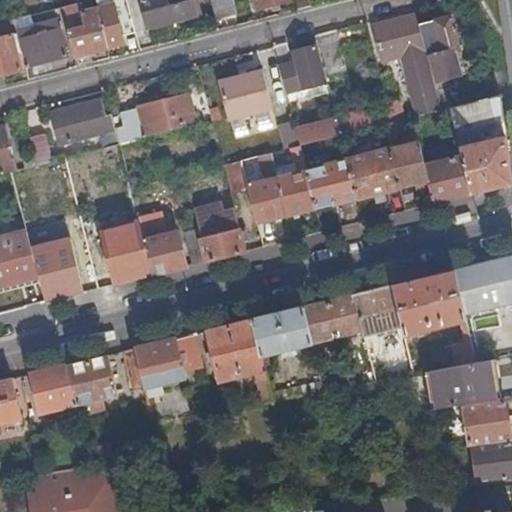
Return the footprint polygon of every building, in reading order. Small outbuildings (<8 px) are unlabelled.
[(98,8),(109,48),(124,45),(122,36),(136,32),(128,1),(127,0),(106,0),(107,5),(101,7),(98,8)] [(136,32),(138,40),(150,37),(148,29),(140,0),(130,0),(128,1),(136,32)] [(140,0),(148,29),(171,24),(178,21),(203,15),(198,0),(196,0),(170,7),(168,0),(140,0)] [(211,0),(217,21),(237,16),(233,0),(211,0)] [(256,0),(259,10),(295,1),(294,0),(256,0)] [(294,0),(295,1),(297,11),(312,7),(310,0),(294,0)] [(63,8),(76,57),(109,48),(98,8),(84,12),(81,3),(74,5),(63,8)] [(15,21),(27,69),(67,60),(56,20),(34,26),(31,16),(22,19),(15,21)] [(416,17),(413,17),(374,28),(383,63),(403,58),(419,116),(440,111),(423,45),(416,17)] [(430,60),(436,83),(446,80),(462,76),(456,51),(462,49),(454,18),(421,26),(430,60)] [(0,38),(0,88),(6,86),(3,75),(27,69),(15,21),(3,24),(6,37),(0,38)] [(334,33),(318,37),(329,77),(345,73),(334,33)] [(287,45),(275,48),(287,94),(298,91),(301,102),(329,95),(316,48),(294,54),(297,64),(292,65),(287,45)] [(456,51),(462,76),(468,74),(462,49),(456,51)] [(223,96),(230,122),(274,110),(264,71),(220,83),(223,96)] [(444,111),(451,110),(453,109),(446,80),(436,83),(444,111)] [(116,130),(120,147),(147,140),(147,139),(197,126),(189,97),(122,114),(126,127),(116,130)] [(463,157),(473,196),(506,187),(511,179),(507,138),(473,146),(467,120),(503,111),(502,97),(492,100),(453,109),(451,110),(463,157)] [(120,147),(116,130),(111,117),(106,118),(102,103),(61,113),(64,123),(55,125),(60,143),(68,141),(70,150),(82,147),(81,141),(102,136),(106,150),(120,147)] [(473,146),(507,138),(503,111),(467,120),(473,146)] [(374,128),(385,126),(392,124),(394,124),(391,114),(372,119),(374,128)] [(419,138),(426,137),(421,117),(414,118),(419,138)] [(297,130),(301,147),(308,145),(343,136),(338,119),(297,130)] [(295,148),(301,147),(297,130),(295,124),(281,127),(287,150),(295,148)] [(391,150),(401,189),(429,182),(423,155),(420,143),(399,149),(392,124),(385,126),(391,150)] [(0,168),(2,176),(13,174),(18,172),(7,127),(0,129),(0,168)] [(350,161),(359,200),(401,189),(391,150),(357,159),(350,135),(343,136),(350,161)] [(46,136),(30,140),(38,167),(53,163),(46,136)] [(420,143),(423,155),(430,153),(426,137),(419,138),(420,143)] [(307,169),(318,210),(359,200),(350,161),(314,170),(308,145),(301,147),(307,169)] [(278,179),(288,218),(318,210),(307,169),(301,147),(295,148),(301,173),(278,179)] [(429,182),(435,205),(473,196),(463,157),(444,162),(442,158),(437,160),(438,163),(433,165),(430,153),(423,155),(429,182)] [(250,191),(259,225),(288,218),(278,179),(272,154),(266,156),(272,181),(249,186),(250,191)] [(243,162),(228,165),(236,195),(250,191),(249,186),(243,162)] [(201,232),(209,263),(247,253),(237,210),(198,220),(201,232)] [(139,218),(143,230),(151,228),(147,216),(139,218)] [(143,230),(154,277),(188,268),(180,234),(154,240),(151,228),(143,230)] [(186,236),(193,267),(209,263),(201,232),(186,236)] [(0,286),(40,277),(28,233),(0,240),(0,286)] [(466,317),(511,306),(511,257),(455,271),(466,317)] [(467,322),(466,317),(455,271),(394,286),(404,329),(408,343),(412,342),(411,336),(467,322)] [(0,286),(0,294),(42,284),(40,277),(0,286)] [(404,329),(394,286),(354,296),(362,332),(365,344),(370,342),(368,331),(396,324),(398,331),(404,329)] [(362,332),(354,296),(329,302),(338,338),(362,332)] [(338,338),(329,302),(305,308),(313,345),(338,338)] [(313,345),(305,308),(254,320),(262,357),(268,356),(284,352),(285,357),(298,354),(296,349),(313,345)] [(262,357),(254,320),(208,332),(220,382),(255,374),(262,404),(273,402),(271,396),(265,367),(262,357)] [(203,366),(195,335),(136,349),(145,390),(186,379),(184,370),(203,366)] [(472,364),(476,363),(471,341),(453,345),(458,367),(472,364)] [(145,390),(136,349),(124,352),(134,393),(145,390)] [(118,397),(109,356),(68,366),(78,407),(93,404),(95,413),(106,410),(104,401),(118,397)] [(268,356),(262,357),(265,367),(271,366),(268,356)] [(491,378),(488,361),(476,363),(472,364),(474,380),(491,378)] [(463,406),(494,401),(491,378),(474,380),(472,364),(458,367),(429,372),(435,411),(463,406)] [(78,407),(68,366),(32,375),(42,414),(66,408),(68,420),(80,417),(78,407)] [(0,426),(23,420),(13,379),(0,382),(0,426)] [(324,392),(322,385),(271,396),(273,402),(324,392)] [(471,448),(511,443),(505,399),(494,401),(463,406),(469,449),(471,448)] [(511,479),(511,446),(511,443),(471,448),(476,478),(477,484),(511,479)] [(338,446),(342,465),(351,464),(348,444),(338,446)] [(10,469),(0,470),(0,482),(12,481),(10,469)] [(69,471),(45,475),(36,477),(38,490),(24,492),(27,511),(109,511),(104,475),(71,480),(69,471)]
